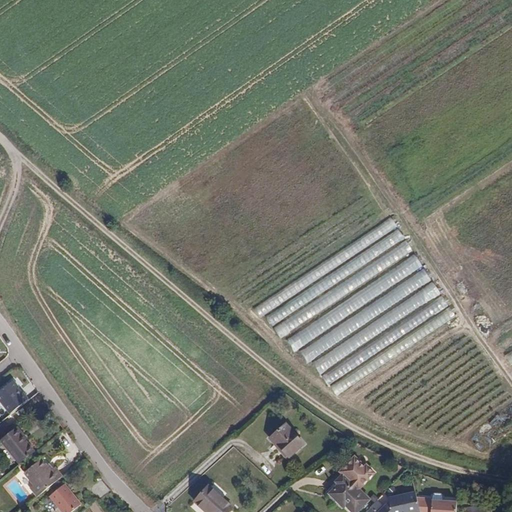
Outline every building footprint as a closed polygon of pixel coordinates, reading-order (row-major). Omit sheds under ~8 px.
[(276,332),(415,257),(399,228),(398,228),(393,220),(366,234),(371,243),(254,306),(259,316),(266,313),(276,332)] [(322,374),(335,395),(354,383),(357,379),(383,363),(389,356),(397,350),(390,339),(408,353),(399,338),(422,324),(418,329),(432,320),(436,315),(439,320),(443,323),(454,316),(416,256),(286,338),(294,351),(330,328),(325,335),(300,351),(308,363),(312,361),(321,375),(322,374)] [(511,336),(497,344),(502,352),(511,346),(511,336)] [(0,401),(10,414),(29,399),(23,392),(21,394),(17,389),(19,387),(13,380),(0,390),(0,401)] [(12,431),(17,427),(13,422),(9,426),(12,431)] [(304,444),(286,424),(270,439),(276,446),(277,444),(290,458),(304,444)] [(26,437),(17,427),(12,431),(0,441),(19,464),(34,452),(23,439),(26,437)] [(31,487),(38,496),(60,478),(53,469),(50,471),(41,460),(24,472),(34,485),(31,487)] [(60,478),(64,475),(57,466),(53,469),(60,478)] [(338,486),(347,477),(344,473),(335,483),(338,486)] [(357,511),(370,499),(347,477),(338,486),(329,495),(340,505),(343,502),(347,507),(352,511),(357,511)] [(59,479),(45,491),(61,511),(72,511),(80,506),(59,479)] [(229,511),(234,508),(209,485),(195,502),(205,511),(229,511)] [(378,511),(420,511),(416,492),(389,499),(389,501),(378,511)] [(456,511),(458,502),(433,501),(432,511),(456,511)] [(466,511),(500,511),(499,501),(465,508),(466,511)]
